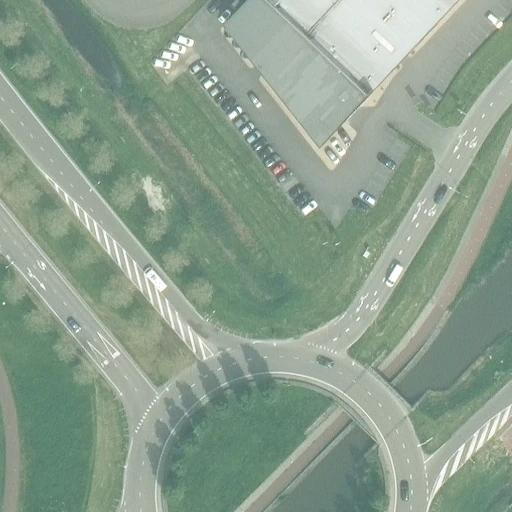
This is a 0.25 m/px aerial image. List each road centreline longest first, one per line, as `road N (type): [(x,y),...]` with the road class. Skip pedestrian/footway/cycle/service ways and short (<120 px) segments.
road 1 (primary): [(233,365),(90,208),(0,94)]
road 2 (unclassified): [(511,85),(458,150),(364,318),(306,363)]
road 3 (primary): [(0,226),(157,424)]
road 4 (primary): [(409,491),(399,442),(381,412),(350,383),(306,363)]
road 5 (unclassified): [(409,491),(511,394)]
